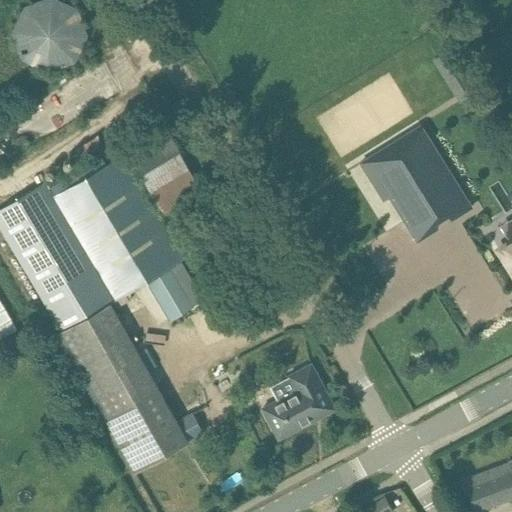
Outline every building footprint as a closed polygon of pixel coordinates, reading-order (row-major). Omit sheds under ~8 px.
[(89,37),(79,8),(61,0),(40,0),(25,5),(12,32),(22,60),(49,72),(76,63),(89,37)] [(380,191),(385,200),(390,196),(417,239),(418,241),(438,228),(434,221),(447,212),(452,219),(454,218),(472,207),(422,125),(362,163),(380,191)] [(169,221),(206,198),(166,130),(128,152),(169,221)] [(0,208),(0,226),(63,332),(108,304),(148,280),(171,319),(194,305),(171,266),(192,254),(180,235),(172,240),(121,156),(106,165),(101,158),(48,189),(44,183),(0,208)] [(511,240),(510,242),(500,248),(499,249),(511,270),(511,240)] [(0,298),(0,341),(19,330),(0,298)] [(136,355),(92,380),(144,467),(145,467),(186,444),(174,422),(136,355)] [(312,364),(288,376),(296,390),(263,408),(279,439),(336,408),(312,364)] [(211,373),(224,396),(233,391),(221,368),(211,373)] [(471,511),(473,511),(491,506),(511,498),(511,501),(511,461),(460,481),(471,511)]
